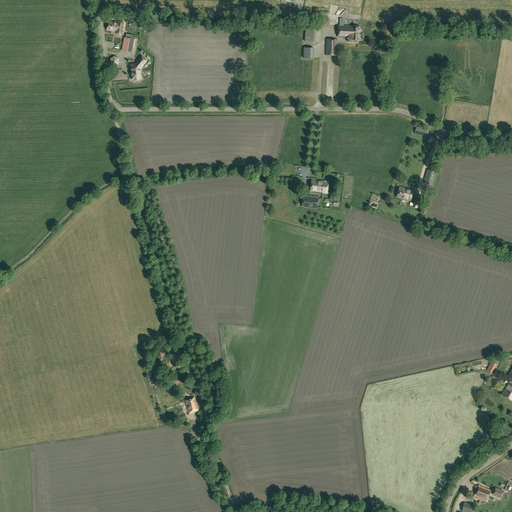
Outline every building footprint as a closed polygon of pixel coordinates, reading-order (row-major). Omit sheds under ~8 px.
[(359,42),(360,26),(353,26),(343,26),(344,19),(340,19),(340,26),(338,25),(338,37),(347,38),(347,41),(359,42)] [(122,34),(124,22),(118,21),(118,22),(115,21),(115,22),(108,21),(106,30),(116,32),(116,33),(122,34)] [(306,28),(305,41),(319,42),(320,30),(306,28)] [(124,37),(122,51),(132,52),(135,39),(124,37)] [(337,55),(338,39),(326,39),(326,55),(337,55)] [(314,48),(304,48),(304,59),(314,59),(314,48)] [(140,68),(147,60),(142,56),(135,64),(131,65),(131,68),(132,68),(132,71),(131,71),(132,79),(135,79),(135,80),(139,80),(139,78),(141,78),(140,68)] [(425,136),(426,130),(416,127),(415,133),(425,136)] [(428,169),(424,183),(432,185),(436,171),(428,169)] [(327,192),(328,182),(328,181),(324,180),(324,181),(311,179),(310,190),(322,192),(322,193),(326,193),(327,192)] [(414,190),(399,186),(397,197),(411,201),(414,190)] [(303,196),(302,206),(317,208),(318,198),(303,196)] [(487,371),(490,372),(492,367),(494,367),(496,364),(491,362),(487,371)] [(511,369),(506,380),(510,381),(502,394),(511,400),(511,399),(511,369)] [(185,401),(189,414),(192,413),(192,412),(195,411),(196,412),(199,410),(195,398),(185,401)] [(197,428),(200,438),(206,436),(204,430),(202,430),(201,426),(197,428)] [(500,498),(503,491),(496,487),(494,492),(479,485),(474,496),(486,502),(490,493),(493,494),(492,495),(500,498)] [(471,511),(474,505),(464,503),(462,511),(464,511),(471,511)]
